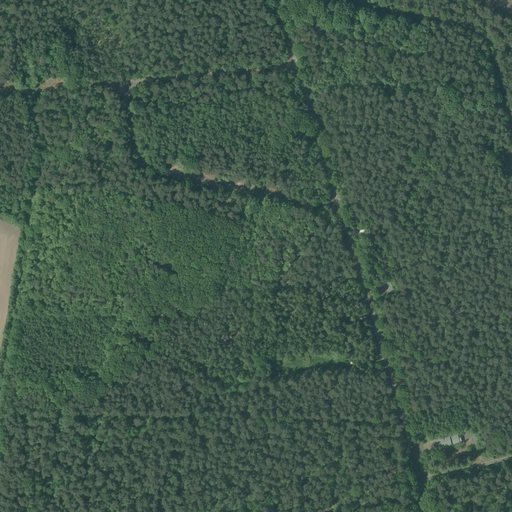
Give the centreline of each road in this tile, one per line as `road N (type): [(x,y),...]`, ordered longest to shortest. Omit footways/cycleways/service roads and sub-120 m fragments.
road 1 (unclassified): [(342,211),(153,171),(133,148),(122,78)]
road 2 (unclassified): [(419,481),(342,211)]
road 3 (unclassified): [(351,0),(482,36),(511,130)]
road 4 (unclassified): [(122,78),(296,63)]
road 5 (unclassified): [(342,211),(296,63)]
road 6 (unclassified): [(0,89),(122,78)]
